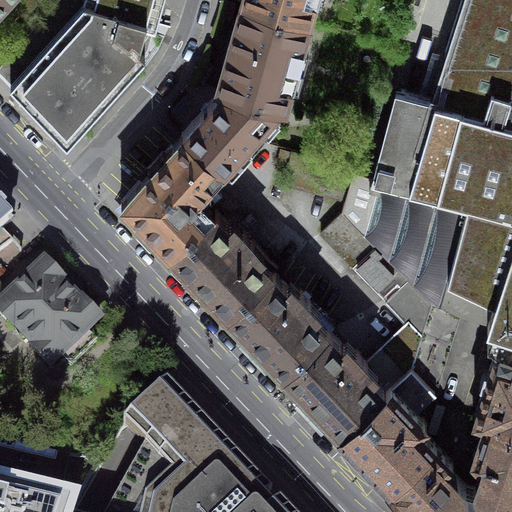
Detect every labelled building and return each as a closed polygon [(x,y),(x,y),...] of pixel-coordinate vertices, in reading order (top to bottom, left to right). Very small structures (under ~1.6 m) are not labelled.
[(85,0),(84,0),(58,0),(0,65),(0,70),(32,105),(67,140),(143,55),(144,56),(145,55),(138,48),(141,37),(144,25),(155,29),(157,21),(85,0)] [(84,0),(85,0),(157,21),(162,0),(84,0)] [(311,0),(243,0),(243,2),(306,20),(311,0)] [(511,34),(496,90),(414,68),(433,0),(407,0),(383,86),(397,90),(403,91),(511,120),(511,34)] [(511,0),(433,0),(414,68),(496,90),(511,34),(511,0)] [(306,20),(243,2),(230,48),(219,88),(282,105),(306,20)] [(282,107),(282,105),(219,88),(218,92),(190,123),(182,132),(224,169),(226,166),(232,170),(252,148),(247,143),(280,106),(282,107)] [(511,120),(403,91),(397,90),(374,174),(374,176),(511,212),(511,120)] [(121,201),(170,252),(216,209),(215,208),(210,213),(198,201),(199,196),(224,169),(182,132),(140,179),(121,201)] [(288,164),(284,180),(346,197),(354,169),(354,166),(293,150),(288,164)] [(511,212),(374,176),(374,174),(354,169),(346,197),(343,209),(376,243),(409,277),(432,300),(440,304),(447,277),(494,300),(487,322),(493,323),(511,329),(511,212)] [(0,250),(13,241),(7,236),(2,230),(14,219),(0,204),(0,250)] [(216,209),(170,252),(179,261),(227,312),(273,269),(278,265),(243,228),(238,233),(216,209)] [(376,243),(343,209),(320,231),(337,248),(354,265),(376,243)] [(409,277),(376,243),(354,265),(370,282),(387,299),(409,277)] [(45,265),(0,308),(0,313),(13,327),(15,326),(36,348),(35,350),(50,366),(62,356),(71,365),(96,341),(87,331),(98,321),(82,304),(81,306),(70,294),(59,283),(61,282),(45,265)] [(273,269),(227,312),(244,330),(284,372),(330,329),(335,325),(300,288),(295,293),(273,269)] [(339,431),(340,432),(411,365),(421,334),(426,318),(432,300),(409,277),(387,299),(408,321),(367,359),(357,348),(352,352),(330,329),(284,372),(304,393),(339,431)] [(432,300),(426,318),(456,328),(459,321),(461,313),(440,304),(432,300)] [(456,328),(426,318),(421,334),(452,344),(454,336),(456,328)] [(494,353),(475,414),(511,425),(511,329),(493,323),(487,340),(491,341),(496,346),(499,346),(497,353),(494,353)] [(452,344),(421,334),(411,365),(434,390),(435,389),(426,381),(428,379),(430,377),(438,385),(452,344)] [(388,484),(389,485),(435,442),(420,426),(427,420),(415,408),(434,390),(411,365),(340,432),(360,453),(389,483),(388,484)] [(291,511),(276,496),(169,382),(169,381),(167,382),(124,422),(124,423),(125,424),(145,446),(145,447),(146,447),(108,511),(291,511)] [(511,425),(475,414),(474,415),(484,419),(473,455),(481,463),(474,485),(474,486),(474,487),(511,499),(511,425)] [(435,442),(389,485),(406,503),(407,502),(415,511),(511,511),(511,499),(474,487),(474,486),(474,485),(465,482),(454,471),(453,461),(435,442)] [(69,511),(73,503),(59,500),(59,499),(0,484),(0,511),(69,511)]
